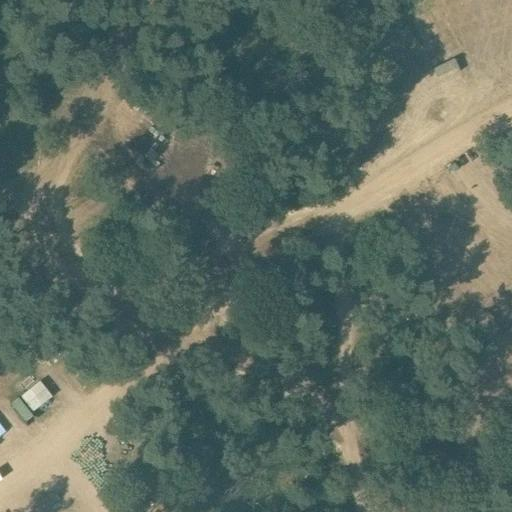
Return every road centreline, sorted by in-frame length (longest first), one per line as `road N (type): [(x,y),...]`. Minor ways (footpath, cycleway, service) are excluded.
road 1 (track): [(511,115),(325,218)]
road 2 (track): [(54,440),(172,337)]
